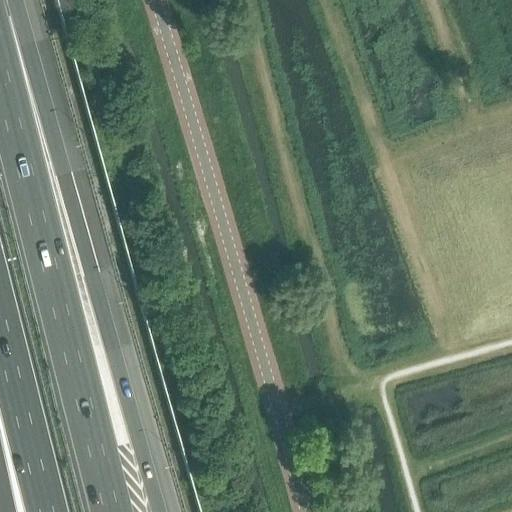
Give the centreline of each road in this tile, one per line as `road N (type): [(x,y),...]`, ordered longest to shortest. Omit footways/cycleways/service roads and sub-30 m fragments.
road 1 (motorway): [(163,511),(44,102),(0,0)]
road 2 (unclassified): [(305,511),(155,0)]
road 3 (track): [(276,410),(383,382),(347,364),(251,0)]
road 4 (motorway): [(112,511),(0,65)]
road 5 (motorway): [(0,325),(47,511)]
road 6 (motorway): [(0,392),(17,511)]
